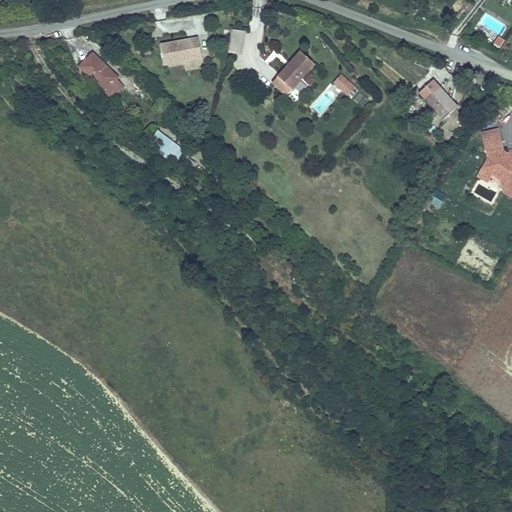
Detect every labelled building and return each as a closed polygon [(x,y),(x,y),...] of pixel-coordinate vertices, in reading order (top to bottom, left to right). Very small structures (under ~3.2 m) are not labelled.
[(229,53),(243,54),(244,30),(230,30),(229,53)] [(163,67),(202,59),(197,35),(158,44),(163,67)] [(492,44),(499,48),(504,40),(497,36),(492,44)] [(120,77),(93,50),(78,65),(111,98),(124,85),(118,79),(120,77)] [(272,84),(287,97),(314,65),(300,52),(272,84)] [(332,83),(346,97),(355,87),(341,74),(332,83)] [(429,110),(439,120),(456,106),(433,79),(419,90),(434,106),(429,110)] [(495,169),(511,179),(505,191),(511,195),(511,149),(510,153),(504,150),(500,128),(485,132),(489,157),(484,167),(492,173),(495,169)] [(178,160),(185,148),(156,131),(149,143),(178,160)] [(492,173),(500,178),(505,191),(511,179),(495,169),(492,173)]
